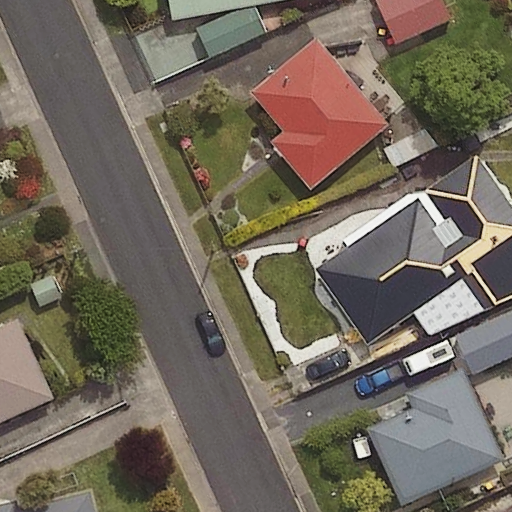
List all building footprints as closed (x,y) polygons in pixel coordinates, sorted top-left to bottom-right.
[(166,0),(171,22),(291,0),(166,0)] [(449,15),(442,0),(377,0),(395,39),(449,15)] [(390,119),(319,34),(253,89),(285,127),(273,137),(312,184),(390,119)] [(426,122),(386,144),(397,164),(437,143),(426,122)] [(511,241),(511,198),(478,151),(317,264),(370,340),(511,241)] [(511,349),(511,305),(455,332),(471,368),(511,349)] [(0,419),(55,394),(19,314),(0,322),(0,419)] [(506,457),(465,365),(410,389),(416,402),(369,423),(404,503),(506,457)] [(97,511),(92,489),(21,506),(19,497),(0,501),(0,511),(97,511)]
